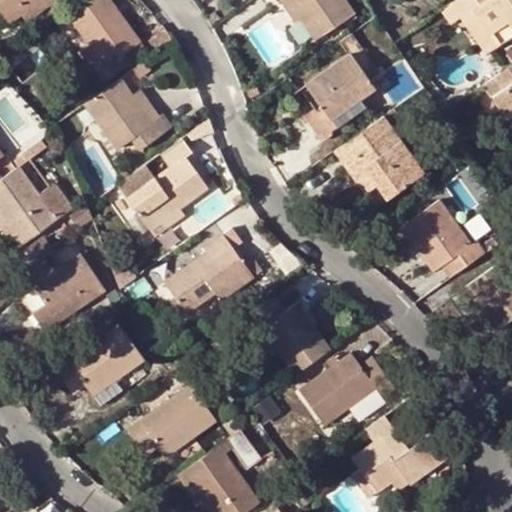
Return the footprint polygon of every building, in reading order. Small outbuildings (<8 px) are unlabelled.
[(0,0),(0,10),(3,15),(9,24),(21,15),(40,0),(0,0)] [(40,0),(21,15),(26,22),(54,0),(40,0)] [(109,0),(82,0),(66,11),(96,52),(86,59),(104,83),(114,76),(106,66),(139,43),(109,0)] [(291,0),(281,0),(297,22),(303,18),(291,0)] [(291,0),(303,18),(318,37),(354,13),(345,0),(291,0)] [(511,0),(454,0),(441,9),(452,25),(468,13),(479,5),(505,41),(511,36),(511,0)] [(479,5),(468,13),(494,49),(505,41),(479,5)] [(215,12),(205,19),(212,28),(222,21),(215,12)] [(299,88),(313,108),(315,110),(321,106),(337,127),(366,106),(361,99),(376,89),(354,58),(363,52),(351,35),(342,42),(350,52),(299,88)] [(354,58),(376,89),(387,81),(383,76),(377,69),(364,50),(363,52),(354,58)] [(152,71),(144,61),(133,69),(139,79),(152,71)] [(511,64),(494,77),(504,89),(493,97),(511,123),(511,64)] [(382,65),(377,69),(383,76),(387,73),(382,65)] [(133,95),(120,78),(85,103),(118,149),(132,139),(140,151),(172,128),(162,115),(160,116),(153,122),(133,95)] [(153,122),(160,116),(141,89),(133,95),(153,122)] [(330,131),(337,127),(321,106),(315,110),(313,108),(306,114),(325,141),(333,135),(330,131)] [(383,116),(390,125),(400,117),(394,109),(383,116)] [(383,116),(335,150),(357,180),(369,171),(378,185),(388,199),(425,173),(390,125),(383,116)] [(183,138),(161,154),(170,168),(127,198),(149,228),(179,207),(208,187),(186,156),(193,151),(183,138)] [(19,165),(46,146),(41,139),(21,153),(22,155),(15,160),(19,165)] [(40,194),(19,165),(0,179),(0,210),(3,215),(23,242),(72,207),(55,183),(40,194)] [(460,216),(485,204),(468,167),(443,179),(460,216)] [(118,176),(122,181),(130,175),(126,170),(118,176)] [(369,171),(357,180),(367,193),(378,185),(369,171)] [(443,264),(452,276),(486,252),(481,245),(477,238),(471,243),(441,199),(403,225),(434,271),(443,264)] [(179,207),(149,228),(155,236),(184,215),(179,207)] [(23,242),(3,215),(0,217),(0,226),(15,248),(23,242)] [(204,248),(207,252),(211,258),(199,267),(195,261),(164,282),(187,313),(216,293),(221,299),(254,276),(224,233),(204,248)] [(48,234),(29,240),(34,254),(53,247),(48,234)] [(493,236),(481,245),(486,252),(499,244),(493,236)] [(207,252),(195,261),(199,267),(211,258),(207,252)] [(44,253),(9,278),(15,288),(27,279),(50,262),(44,253)] [(56,271),(33,288),(46,305),(33,314),(45,331),(104,289),(80,254),(56,271)] [(511,270),(504,260),(465,288),(481,311),(496,331),(511,319),(511,270)] [(56,271),(50,262),(27,279),(33,288),(56,271)] [(465,288),(459,292),(477,316),(481,311),(465,288)] [(296,374),(330,349),(297,302),(286,311),(279,299),(247,322),(256,333),(265,326),(281,348),(279,350),(296,374)] [(117,322),(53,368),(72,392),(83,383),(98,403),(121,387),(114,378),(143,357),(117,322)] [(324,424),(346,409),(377,386),(382,394),(384,396),(396,388),(373,356),(360,364),(353,353),(337,364),(330,369),(300,390),(324,424)] [(325,362),(330,369),(337,364),(332,357),(325,362)] [(191,384),(127,428),(146,454),(158,445),(164,453),(195,430),(197,433),(216,420),(191,384)] [(351,415),(382,394),(377,386),(346,409),(351,415)] [(386,416),(366,430),(374,441),(351,457),(360,471),(376,494),(393,482),(404,475),(410,483),(424,473),(419,468),(442,452),(429,434),(410,448),(386,416)] [(227,439),(233,448),(247,469),(262,458),(242,429),(227,439)] [(233,448),(227,439),(177,474),(185,485),(227,456),(225,453),(233,448)] [(419,468),(424,473),(446,457),(442,452),(419,468)] [(227,456),(185,485),(204,511),(210,506),(213,511),(245,511),(260,502),(227,456)] [(376,494),(360,471),(352,476),(367,499),(376,494)] [(404,475),(393,482),(398,492),(410,483),(404,475)]
